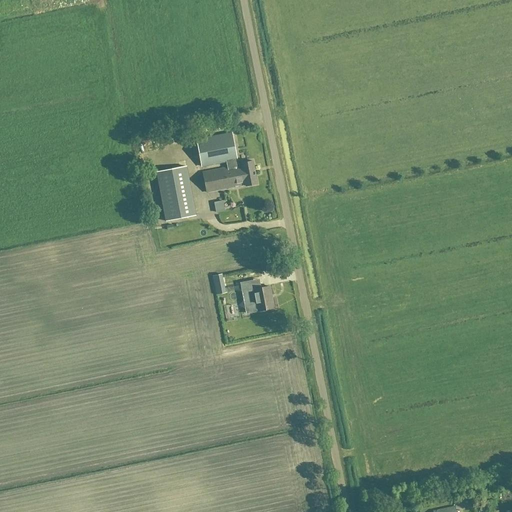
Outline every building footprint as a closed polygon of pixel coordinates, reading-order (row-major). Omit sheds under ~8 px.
[(196,140),(202,167),(225,162),(227,167),(203,172),(207,192),(246,184),(246,186),(257,184),(252,161),(237,164),(231,133),(196,140)] [(195,215),(186,165),(156,171),(166,220),(195,215)] [(97,264),(61,271),(64,286),(100,279),(97,264)] [(274,308),(269,286),(254,289),(258,311),(274,308)] [(232,295),(225,296),(227,306),(234,305),(232,295)] [(215,320),(198,322),(199,333),(216,331),(215,320)]
